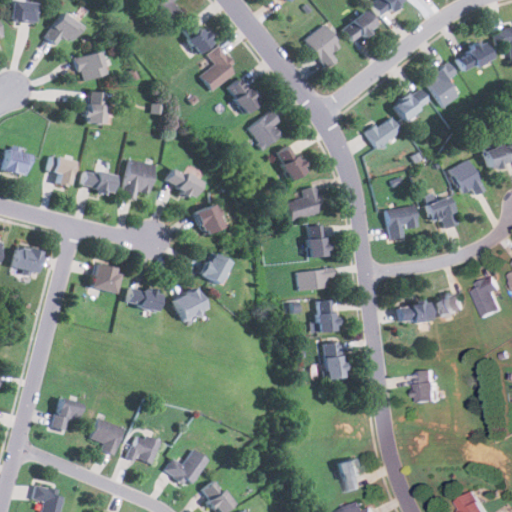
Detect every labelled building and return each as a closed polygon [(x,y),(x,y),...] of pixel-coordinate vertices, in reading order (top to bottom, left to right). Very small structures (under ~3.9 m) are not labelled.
[(10,0),(7,18),(32,23),(36,3),(17,0),(10,0)] [(165,27),(180,11),(171,2),(172,0),(150,0),(144,6),(165,27)] [(380,19),(402,0),(369,0),(366,3),(380,19)] [(339,28),(351,43),(375,24),(364,9),(339,28)] [(81,26),(60,11),(42,36),(53,45),(60,36),(69,42),(81,26)] [(177,28),(197,53),(212,40),(192,15),(177,28)] [(321,68),(334,60),(329,52),(337,47),(324,24),(302,36),(321,68)] [(493,44),(505,42),(509,62),(511,61),(511,31),(511,26),(490,30),(493,44)] [(463,73),(490,56),(480,40),(454,58),(463,73)] [(202,54),(211,66),(199,75),(210,89),(235,70),(215,44),(202,54)] [(72,57),(79,81),(105,73),(98,50),(72,57)] [(455,96),(444,79),(452,73),(445,62),(421,78),(439,107),(455,96)] [(257,103),(239,76),(224,87),(241,113),(257,103)] [(426,102),(415,86),(391,104),(403,120),(426,102)] [(103,122),(103,91),(84,91),(84,122),(103,122)] [(272,125),(277,120),(267,109),(244,129),(261,149),(279,134),(272,125)] [(362,133),(373,148),(398,130),(386,115),(362,133)] [(306,171),(290,143),(273,152),(289,180),(306,171)] [(483,149),(488,167),(495,165),(496,167),(505,164),(503,160),(511,156),(511,143),(502,147),(501,143),(483,149)] [(0,163),(0,170),(23,174),(27,153),(2,149),(0,163)] [(54,183),(68,185),(72,159),(47,155),(44,170),(55,172),(54,183)] [(133,198),(135,190),(146,193),(152,164),(126,159),(118,195),(133,198)] [(472,194),(481,190),(466,159),(448,167),(459,193),(470,188),(472,194)] [(114,176),(82,167),(77,185),(109,193),(114,176)] [(163,185),(193,194),(198,177),(168,168),(163,185)] [(299,189),(301,198),(284,202),(287,219),(319,213),(313,186),(299,189)] [(457,223),(446,195),(424,204),(430,221),(438,218),(442,228),(457,223)] [(192,211),(201,235),(221,227),(212,203),(192,211)] [(387,239),(402,237),(400,228),(415,226),(412,205),(382,209),(387,239)] [(305,256),(325,256),(325,225),(305,225),(305,256)] [(41,252),(15,245),(9,266),(35,273),(41,252)] [(217,284),(229,262),(210,251),(198,274),(217,284)] [(87,286),(113,292),(119,269),(93,263),(87,286)] [(325,278),(331,277),(330,268),(293,271),(294,289),(326,287),(325,278)] [(485,318),(502,310),(494,292),(500,289),(494,276),(471,286),(485,318)] [(123,302),(155,312),(160,294),(128,284),(123,302)] [(205,308),(194,287),(171,299),(182,320),(205,308)] [(464,311),(457,291),(435,299),(441,318),(464,311)] [(331,298),(312,301),(317,332),(336,330),(331,298)] [(428,321),(428,303),(396,303),(396,321),(428,321)] [(339,341),(319,343),(323,379),(343,377),(339,341)] [(423,403),(441,400),(436,369),(417,372),(423,403)] [(65,419),(74,422),(80,404),(57,397),(48,427),(61,431),(65,419)] [(99,443),(96,448),(110,454),(121,429),(95,417),(86,437),(99,443)] [(125,457),(149,464),(157,440),(132,433),(125,457)] [(170,458),(162,468),(186,486),(206,459),(191,448),(179,464),(170,458)] [(344,492),(361,488),(355,458),(338,461),(344,492)] [(198,489),(213,511),(220,511),(231,505),(213,479),(198,489)] [(41,502),(38,511),(56,511),(62,492),(32,484),(29,498),(41,502)] [(488,511),(476,490),(457,500),(464,511),(488,511)] [(335,511),(375,511),(374,507),(365,510),(361,501),(335,511)]
